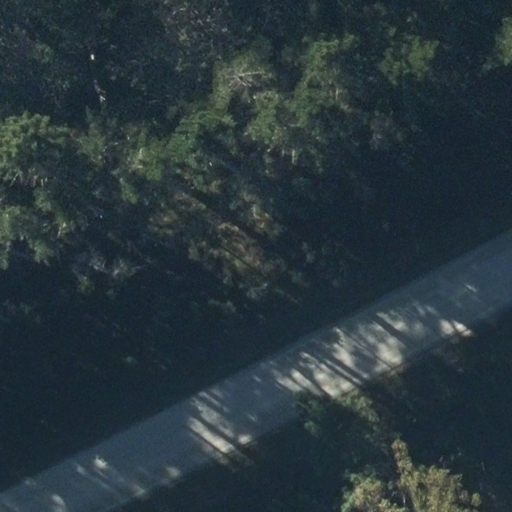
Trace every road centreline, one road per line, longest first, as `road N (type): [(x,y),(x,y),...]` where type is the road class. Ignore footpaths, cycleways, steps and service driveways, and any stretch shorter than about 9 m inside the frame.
road 1 (unclassified): [(511,328),(244,468)]
road 2 (unclassified): [(369,511),(244,468)]
